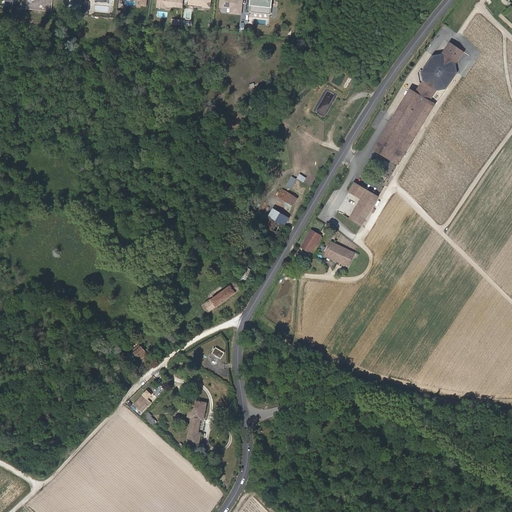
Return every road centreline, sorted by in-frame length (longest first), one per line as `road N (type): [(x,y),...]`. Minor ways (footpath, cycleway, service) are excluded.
road 1 (secondary): [(244,414),(237,358),(245,320),(368,111),(449,0)]
road 2 (track): [(352,377),(511,128)]
road 3 (unclassified): [(244,414),(363,397),(399,404),(511,479)]
road 4 (track): [(245,320),(203,334),(160,364),(39,486)]
